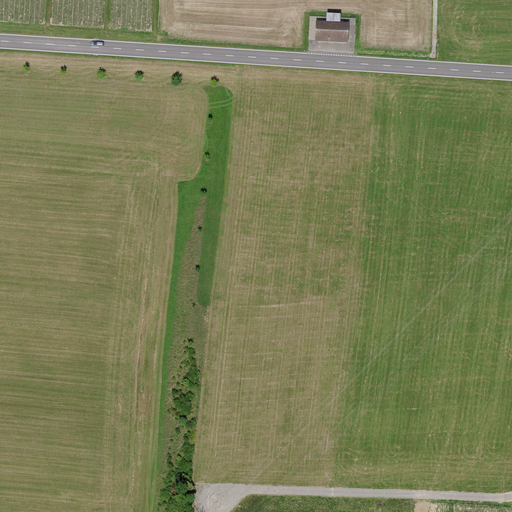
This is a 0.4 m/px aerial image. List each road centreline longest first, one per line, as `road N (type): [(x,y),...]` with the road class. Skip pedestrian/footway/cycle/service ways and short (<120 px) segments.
road 1 (secondary): [(511,72),(0,44)]
road 2 (track): [(511,496),(192,487)]
